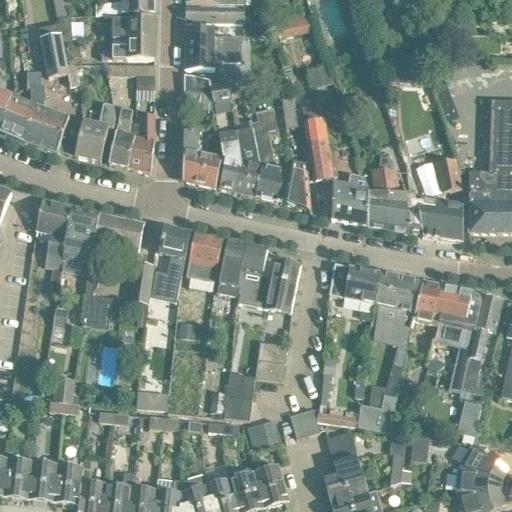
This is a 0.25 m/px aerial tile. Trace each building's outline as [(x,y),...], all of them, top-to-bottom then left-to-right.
[(51,0),(56,19),(66,19),(60,0),(51,0)] [(155,19),(155,0),(121,0),(122,6),(95,8),(95,19),(102,19),(122,18),(155,19)] [(250,8),(250,0),(185,0),(186,7),(237,8),(244,8),(246,8),(250,8)] [(244,12),(237,12),(237,8),(186,7),(186,26),(244,27),(244,12)] [(500,24),(511,24),(511,11),(500,11),(500,24)] [(62,44),(72,44),(71,19),(66,19),(56,19),(58,25),(62,44)] [(156,44),(156,23),(113,23),(113,28),(113,44),(126,44),(156,44)] [(299,39),(295,23),(276,27),(279,44),(299,39)] [(62,44),(58,25),(38,29),(49,82),(68,78),(66,68),(62,44)] [(241,40),(215,39),(215,31),(185,31),(185,53),(241,53),(241,40)] [(78,44),(72,44),(62,44),(66,68),(77,68),(81,68),(78,44)] [(155,64),(156,44),(126,44),(126,51),(102,50),(101,63),(155,64)] [(241,66),(241,53),(185,53),(185,73),(214,74),(214,64),(222,64),(222,66),(241,66)] [(77,68),(66,68),(68,78),(71,90),(80,88),(77,68)] [(155,69),(108,68),(108,79),(136,79),(155,80),(155,69)] [(219,83),(234,86),(235,75),(220,73),(219,83)] [(75,160),(82,129),(68,125),(69,122),(44,113),(45,88),(41,88),(41,76),(32,76),(30,107),(30,108),(35,109),(23,144),(57,156),(57,154),(75,160)] [(209,83),(185,78),(185,93),(211,96),(209,83)] [(155,80),(136,79),(136,93),(155,94),(155,80)] [(212,89),(215,105),(227,103),(224,87),(212,89)] [(214,112),(211,96),(185,93),(184,109),(214,112)] [(0,123),(11,99),(8,98),(0,94),(0,123)] [(30,108),(30,107),(11,99),(0,123),(0,134),(23,144),(35,109),(30,108)] [(362,100),(362,99),(352,102),(357,118),(367,115),(366,112),(362,100)] [(297,121),(291,100),(281,102),(286,132),(298,130),(297,121)] [(511,104),(491,104),(489,175),(469,175),(469,238),(511,237),(511,104)] [(101,166),(105,146),(108,132),(113,133),(116,121),(114,109),(104,106),(99,129),(83,125),(82,129),(75,160),(101,166)] [(331,162),(328,143),(324,130),(316,107),(301,111),(313,185),(334,182),(331,162)] [(128,172),(135,140),(128,139),(132,123),(130,123),(132,114),(121,112),(109,168),(128,172)] [(154,144),(155,117),(140,117),(140,141),(135,140),(128,172),(150,177),(154,144)] [(285,207),(290,177),(275,173),(265,124),(251,127),(252,130),(259,165),(261,170),(255,200),(285,207)] [(255,200),(261,170),(259,165),(252,130),(235,134),(237,143),(239,155),(241,164),(241,166),(235,195),(255,200)] [(216,191),(220,172),(222,162),(221,155),(218,138),(209,139),(212,159),(199,156),(200,136),(184,135),(183,180),(186,185),(216,191)] [(219,192),(235,195),(241,166),(241,164),(239,155),(237,143),(219,139),(223,160),(226,161),(219,192)] [(423,238),(416,205),(414,197),(400,197),(396,173),(390,159),(380,159),(380,172),(380,174),(384,174),(387,234),(413,238),(413,236),(423,238)] [(455,162),(435,165),(443,199),(462,196),(461,192),(458,175),(455,162)] [(311,215),(308,186),(304,168),(292,165),(290,177),(285,207),(310,216),(311,215)] [(387,234),(384,174),(380,174),(380,172),(372,173),(372,175),(375,198),(368,198),(368,231),(387,234)] [(368,231),(368,198),(369,194),(368,194),(366,181),(351,178),(349,187),(335,187),(333,188),(331,224),(368,231)] [(0,224),(0,225),(12,196),(0,190),(0,224)] [(63,250),(71,211),(37,204),(33,225),(37,226),(36,234),(37,235),(36,241),(49,243),(44,270),(51,271),(61,272),(61,264),(63,250)] [(463,246),(463,226),(464,209),(429,207),(416,205),(423,238),(423,240),(463,246)] [(93,248),(99,217),(71,211),(63,250),(61,264),(89,269),(93,248)] [(138,253),(144,226),(99,217),(93,248),(89,269),(86,289),(87,290),(82,330),(109,333),(112,303),(92,301),(93,291),(96,291),(100,271),(96,271),(101,245),(138,253)] [(180,284),(186,256),(190,236),(165,231),(159,258),(170,260),(165,281),(180,284)] [(214,284),(223,243),(195,237),(186,280),(214,284)] [(239,284),(246,248),(228,244),(220,281),(217,296),(237,300),(238,296),(239,284)] [(262,278),(267,253),(246,248),(239,284),(238,296),(250,298),(254,276),(262,278)] [(291,317),(301,268),(276,263),(265,312),(291,317)] [(148,309),(153,269),(133,266),(128,306),(148,309)] [(375,308),(380,276),(335,268),(329,299),(349,302),(375,308)] [(51,271),(48,295),(58,296),(61,272),(51,271)] [(412,322),(422,285),(380,276),(375,308),(385,310),(382,316),(381,323),(382,330),(384,336),(387,342),(390,343),(388,350),(397,353),(386,392),(373,390),(370,412),(360,410),(359,422),(357,431),(388,437),(396,403),(406,344),(408,335),(411,323),(412,322)] [(437,329),(446,290),(422,285),(412,322),(411,323),(437,329)] [(472,347),(482,298),(475,297),(461,293),(446,290),(437,329),(435,338),(433,338),(429,357),(428,361),(440,364),(443,351),(445,351),(450,329),(463,332),(461,344),(472,347)] [(498,323),(503,304),(482,298),(472,347),(468,362),(474,363),(480,364),(487,335),(495,337),(498,323)] [(511,306),(508,306),(504,325),(509,327),(506,340),(511,341),(511,346),(509,358),(500,400),(511,401),(511,306)] [(53,330),(64,332),(68,312),(57,311),(53,330)] [(253,380),(259,337),(243,335),(237,378),(229,377),(227,399),(252,402),(255,380),(253,380)] [(285,367),(288,349),(260,345),(258,363),(285,367)] [(172,366),(173,352),(159,351),(158,364),(172,366)] [(283,385),(285,367),(258,363),(255,382),(283,385)] [(426,380),(437,383),(441,367),(430,365),(426,380)] [(454,370),(449,395),(460,398),(461,393),(465,375),(466,373),(454,370)] [(329,410),(332,380),(323,379),(320,409),(329,410)] [(75,382),(67,382),(56,380),(53,406),(65,407),(73,408),(75,382)] [(357,383),(355,401),(363,402),(365,384),(357,383)] [(169,397),(137,394),(135,412),(167,415),(169,397)] [(250,424),(252,402),(227,399),(224,421),(250,424)] [(65,407),(53,406),(50,405),(49,415),(64,416),(65,407)] [(465,405),(458,436),(473,440),(481,409),(465,405)] [(0,415),(13,417),(14,408),(0,406),(0,415)] [(79,408),(73,408),(65,407),(64,416),(78,418),(79,408)] [(28,409),(14,408),(13,417),(27,418),(28,409)] [(320,436),(317,426),(313,413),(301,416),(308,439),(320,436)] [(308,439),(301,416),(290,419),(297,442),(308,439)] [(357,431),(359,422),(319,416),(317,426),(357,431)] [(113,428),(114,418),(100,417),(99,427),(113,428)] [(129,420),(114,418),(113,428),(128,429),(129,420)] [(416,423),(395,419),(391,436),(413,440),(416,423)] [(163,432),(164,423),(150,421),(149,431),(163,432)] [(179,424),(164,423),(163,432),(178,434),(179,424)] [(189,434),(202,435),(202,425),(189,424),(189,434)] [(275,424),(262,427),(269,450),(281,447),(275,424)] [(223,437),(223,427),(209,426),(208,435),(223,437)] [(238,429),(223,427),(223,437),(237,438),(238,429)] [(269,450),(262,427),(247,432),(254,455),(269,450)] [(350,437),(346,438),(327,443),(330,455),(354,448),(350,437)] [(390,457),(394,458),(392,472),(402,473),(403,459),(405,446),(391,444),(390,457)] [(357,461),(354,448),(330,455),(334,468),(357,461)] [(473,449),(469,454),(462,466),(460,472),(500,484),(504,476),(507,472),(493,459),(489,463),(473,449)] [(368,497),(357,461),(334,468),(337,478),(324,482),(332,508),(368,497)] [(29,502),(33,465),(8,463),(4,499),(29,502)] [(53,505),(58,468),(33,465),(29,502),(53,505)] [(79,508),(82,485),(84,471),(58,468),(53,505),(79,508)] [(289,504),(279,469),(254,476),(264,511),(289,504)] [(400,487),(402,473),(392,472),(390,490),(400,487)] [(501,484),(500,484),(460,472),(458,478),(456,492),(457,499),(498,497),(500,497),(501,484)] [(127,511),(131,491),(132,477),(124,476),(123,490),(105,488),(102,511),(127,511)] [(261,511),(264,511),(254,476),(229,483),(237,511),(261,511)] [(211,511),(206,490),(205,478),(183,485),(182,485),(181,497),(179,511),(211,511)] [(237,511),(229,483),(206,490),(211,511),(237,511)] [(102,511),(105,488),(82,485),(79,508),(78,511),(102,511)] [(179,511),(181,497),(182,485),(174,485),(173,496),(156,494),(153,511),(179,511)] [(153,511),(156,494),(131,491),(127,511),(153,511)] [(380,511),(375,494),(368,497),(332,508),(333,511),(380,511)] [(500,506),(498,497),(457,499),(457,505),(459,511),(499,511),(503,511),(500,506)]
